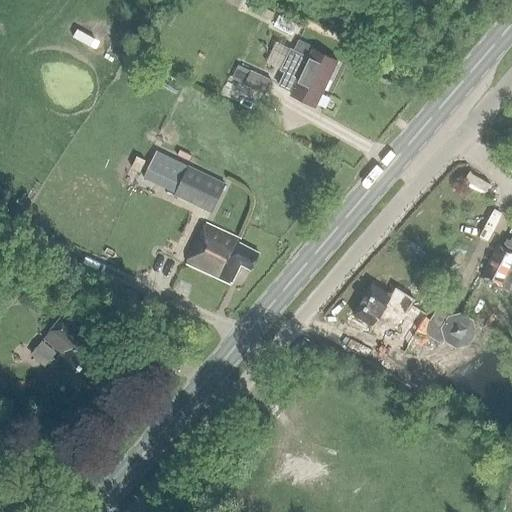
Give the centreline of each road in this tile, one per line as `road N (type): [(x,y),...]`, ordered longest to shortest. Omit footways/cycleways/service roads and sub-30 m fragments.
road 1 (primary): [(92,511),(511,23)]
road 2 (unclassified): [(134,511),(511,79)]
